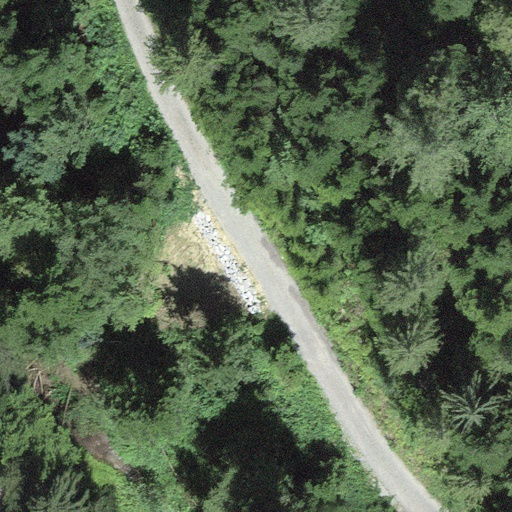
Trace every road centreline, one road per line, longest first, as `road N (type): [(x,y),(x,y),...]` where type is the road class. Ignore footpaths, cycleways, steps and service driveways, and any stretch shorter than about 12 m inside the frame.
road 1 (track): [(144,0),(294,314)]
road 2 (track): [(436,511),(394,478),(294,314)]
